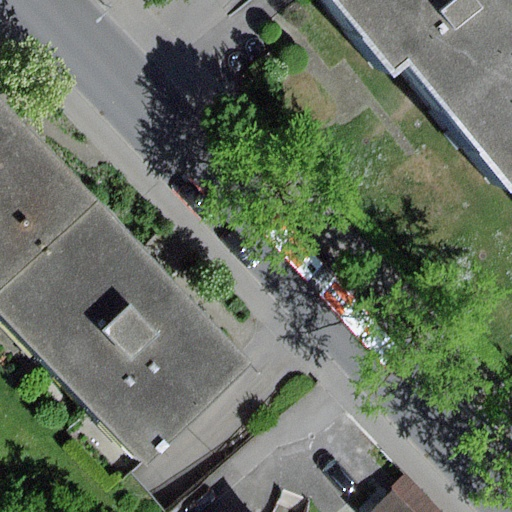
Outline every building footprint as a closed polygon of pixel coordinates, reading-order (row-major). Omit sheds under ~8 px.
[(511,184),(511,183),(511,0),(322,0),(320,1),(383,75),(392,67),(500,193),(511,184)] [(0,98),(0,293),(98,200),(0,98)] [(0,316),(143,464),(252,360),(98,200),(0,293),(0,316)] [(441,511),(408,478),(394,492),(414,511),(441,511)] [(414,511),(394,492),(373,511),(414,511)]
